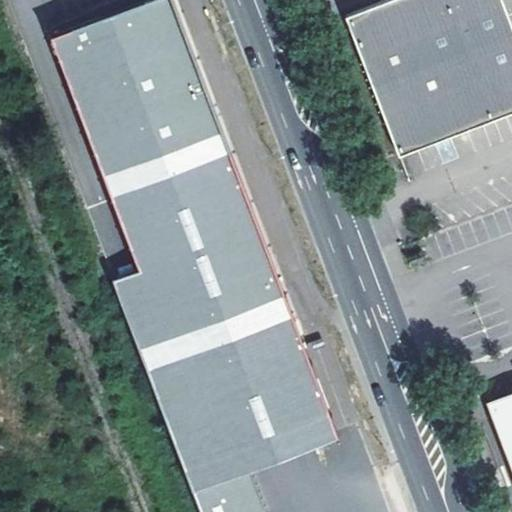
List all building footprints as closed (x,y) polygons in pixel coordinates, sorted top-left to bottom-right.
[(92,0),(45,18),(54,40),(154,1),(157,0),(92,0)] [(140,270),(115,281),(202,511),(258,511),(243,472),(235,452),(330,416),(262,236),(209,96),(172,0),(157,0),(154,1),(54,40),(140,270)] [(511,109),(511,30),(500,0),(386,0),(345,16),(359,52),(399,154),(511,109)] [(511,398),(494,406),(511,453),(511,398)] [(340,436),(330,416),(235,452),(243,472),(259,466),(272,461),(340,436)]
